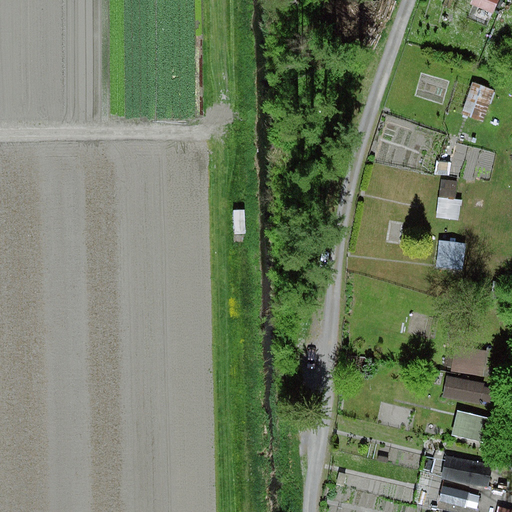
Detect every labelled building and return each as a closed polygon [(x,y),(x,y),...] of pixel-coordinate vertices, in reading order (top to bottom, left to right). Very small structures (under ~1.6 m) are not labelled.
[(459,214),(462,176),(444,175),(441,212),(459,214)] [(442,236),(441,262),(465,262),(465,237),(442,236)] [(450,372),(446,391),(486,398),(490,379),(450,372)] [(460,406),(455,430),(480,435),(484,411),(460,406)] [(450,448),(444,473),(489,486),(496,461),(450,448)]
